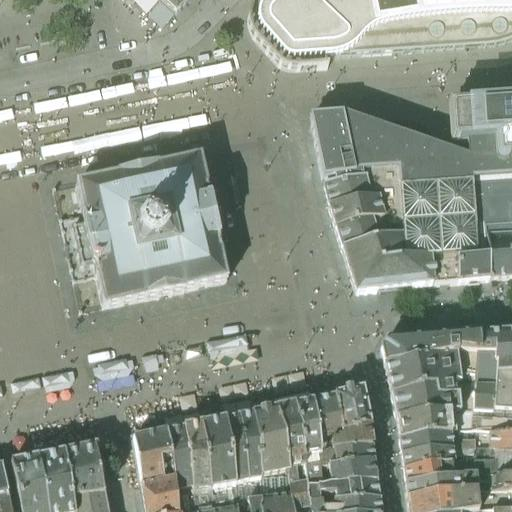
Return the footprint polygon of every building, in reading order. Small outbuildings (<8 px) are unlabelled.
[(190,0),(162,0),(159,3),(165,8),(175,17),(190,0)] [(502,184),(511,183),(511,0),(259,0),(252,8),(249,16),(248,25),(248,31),(250,35),(252,40),(268,59),(284,72),(297,72),(314,72),(327,71),(326,70),(325,70),(325,63),(335,62),(340,60),(366,59),(496,48),(504,48),(511,46),(511,106),(447,111),(450,147),(466,146),(467,163),(439,153),(436,144),(431,136),(424,131),(416,126),(409,124),(395,123),(362,126),(341,118),(308,121),(321,183),(328,181),(328,187),(322,189),(323,191),(394,179),(396,192),(415,191),(443,189),(470,188),(502,184)] [(81,219),(60,223),(72,284),(94,280),(101,311),(143,302),(143,303),(155,300),(155,301),(171,298),(171,297),(183,295),(183,294),(225,285),(219,260),(216,243),(217,243),(214,231),(215,231),(211,215),(208,203),(199,161),(157,170),(145,172),(145,171),(128,175),(129,176),(117,178),(117,179),(75,188),(81,219)] [(327,211),(397,201),(396,192),(394,179),(323,191),(327,211)] [(511,183),(502,184),(504,196),(511,194),(511,183)] [(486,258),(484,239),(482,218),(505,216),(504,196),(502,184),(470,188),(474,259),(486,258)] [(482,218),(484,239),(486,258),(489,284),(511,282),(511,266),(507,227),(511,227),(511,194),(504,196),(505,216),(482,218)] [(334,232),(400,220),(397,201),(327,211),(334,232)] [(403,243),(401,226),(400,220),(334,232),(341,254),(403,243)] [(358,297),(378,295),(397,293),(431,289),(429,262),(415,264),(410,264),(406,265),(403,243),(341,254),(341,255),(342,255),(345,266),(345,267),(355,297),(358,297)] [(474,259),(454,260),(457,287),(489,284),(486,258),(474,259)] [(431,289),(457,287),(454,260),(429,262),(431,289)] [(490,414),(511,415),(511,335),(502,336),(477,338),(478,352),(494,354),(494,365),(494,391),(490,414)] [(456,352),(478,352),(477,338),(475,338),(474,339),(430,342),(400,344),(385,345),(379,354),(379,356),(380,356),(383,366),(382,366),(383,370),(391,369),(405,366),(439,359),(457,355),(456,352)] [(428,401),(459,397),(460,384),(456,359),(475,357),(472,397),(473,397),(472,416),(490,414),(494,391),(494,365),(494,354),(478,352),(456,352),(457,355),(439,359),(405,366),(391,369),(383,370),(390,395),(390,397),(426,391),(428,401)] [(448,417),(472,416),(473,397),(472,397),(459,397),(428,401),(426,391),(390,397),(395,420),(448,417)] [(339,435),(368,430),(362,400),(355,395),(333,400),(339,435)] [(340,440),(339,435),(333,400),(311,404),(317,454),(332,453),(331,445),(337,444),(336,440),(340,440)] [(319,470),(317,454),(311,404),(309,405),(294,408),(307,491),(321,489),(319,470)] [(309,511),(308,504),(307,491),(294,408),(275,412),(286,476),(287,486),(291,511),(309,511)] [(291,511),(287,486),(286,476),(275,412),(252,417),(262,511),(291,511)] [(397,443),(450,438),(457,438),(481,436),(510,436),(508,453),(511,453),(511,415),(490,414),(472,416),(463,416),(448,417),(395,420),(397,443)] [(262,511),(252,417),(238,420),(250,511),(262,511)] [(250,511),(238,420),(225,422),(237,511),(250,511)] [(237,511),(225,422),(202,427),(210,494),(212,511),(237,511)] [(202,427),(193,429),(185,431),(194,497),(210,494),(202,427)] [(332,453),(371,450),(368,430),(339,435),(340,440),(336,440),(337,444),(331,445),(332,453)] [(185,431),(166,435),(173,484),(175,504),(176,511),(195,511),(194,497),(185,431)] [(140,490),(173,484),(166,435),(132,441),(132,442),(140,490)] [(397,443),(399,459),(467,454),(493,453),(508,453),(510,436),(481,436),(457,438),(450,438),(397,443)] [(71,501),(103,497),(96,455),(90,452),(90,451),(89,451),(89,450),(62,456),(71,501)] [(319,470),(372,465),(371,450),(332,453),(317,454),(319,470)] [(403,488),(475,482),(493,482),(493,466),(493,453),(467,454),(399,459),(401,473),(403,488)] [(72,511),(71,501),(62,456),(37,461),(48,511),(72,511)] [(48,511),(37,461),(11,467),(21,511),(48,511)] [(332,486),(375,485),(372,465),(319,470),(321,489),(332,486)] [(0,511),(8,511),(1,469),(0,468),(0,511)] [(475,495),(477,495),(511,493),(511,481),(493,482),(475,482),(403,488),(405,503),(475,498),(475,495)] [(176,511),(175,504),(173,484),(140,490),(143,509),(143,511),(176,511)] [(308,504),(378,503),(375,485),(332,486),(321,489),(307,491),(308,504)] [(511,511),(511,493),(475,495),(475,498),(476,511),(511,511)] [(105,511),(103,497),(71,501),(72,511),(105,511)] [(405,511),(476,511),(475,498),(405,503),(405,511)] [(309,511),(378,511),(378,503),(308,504),(309,511)]
